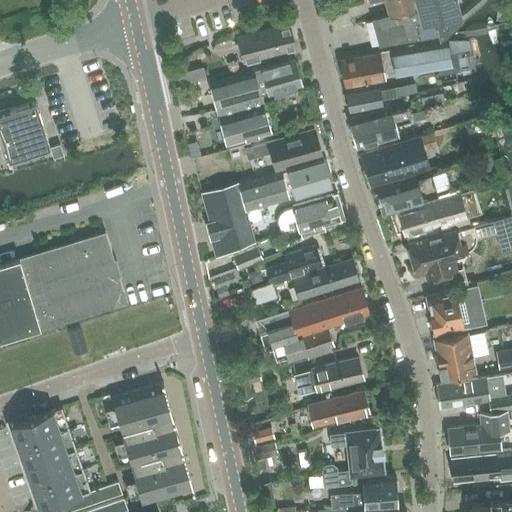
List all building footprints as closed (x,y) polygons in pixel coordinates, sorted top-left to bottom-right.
[(460,15),(456,0),(370,0),(371,2),(376,0),(384,0),(389,14),(371,19),(378,45),(439,34),(460,15)] [(244,63),(296,49),(289,23),(236,36),(244,63)] [(395,76),(452,65),(447,38),(340,58),(345,85),(385,78),(384,73),(394,71),(395,76)] [(216,107),(260,95),(260,92),(267,90),(268,94),(301,85),(293,59),(254,70),(209,82),(216,107)] [(177,84),(189,81),(186,71),(175,74),(177,84)] [(414,83),(406,85),(408,93),(416,91),(414,83)] [(378,84),(346,90),(347,93),(345,95),(346,100),(349,102),(350,110),(382,104),(380,98),(408,93),(406,85),(379,90),(378,84)] [(441,92),(431,94),(434,104),(444,101),(441,92)] [(260,95),(216,107),(227,144),(271,132),(260,95)] [(15,107),(29,153),(50,147),(35,101),(15,107)] [(392,112),(390,106),(348,118),(356,147),(398,135),(395,124),(410,120),(410,119),(412,118),(414,125),(428,121),(425,108),(409,112),(408,108),(392,112)] [(0,132),(9,160),(29,153),(15,107),(0,111),(0,132)] [(452,125),(433,131),(434,135),(453,129),(452,125)] [(314,128),(270,141),(270,140),(244,146),(247,157),(273,151),(278,169),(322,157),(314,128)] [(434,135),(433,131),(358,153),(368,185),(429,167),(423,148),(437,144),(434,135)] [(197,142),(188,144),(192,157),(200,155),(197,142)] [(59,143),(50,147),(53,157),(63,154),(59,143)] [(494,154),(476,159),(479,170),(498,165),(494,154)] [(238,183),(245,209),(289,198),(285,185),(291,183),(294,193),(330,183),(323,160),(238,183)] [(382,214),(423,201),(422,198),(437,193),(431,173),(374,189),(379,205),(380,206),(382,214)] [(254,239),(245,209),(238,183),(237,180),(201,191),(209,221),(205,222),(205,223),(207,222),(211,236),(209,237),(209,238),(211,238),(216,256),(254,239)] [(405,234),(461,219),(481,213),(474,189),(398,210),(405,234)] [(299,230),(303,229),(305,235),(325,229),(324,224),(344,218),(337,193),(293,205),(299,230)] [(463,228),(407,243),(415,269),(426,266),(429,277),(429,278),(430,278),(430,279),(431,279),(431,280),(432,280),(433,280),(434,280),(434,279),(435,279),(436,278),(436,277),(436,276),(447,272),(452,288),(467,283),(462,267),(454,269),(450,255),(466,251),(471,248),(474,244),(475,242),(475,240),(498,234),(503,251),(511,248),(511,218),(511,216),(485,223),(463,228)] [(112,260),(104,233),(34,255),(0,265),(0,340),(40,328),(41,329),(125,303),(117,276),(119,275),(114,259),(112,260)] [(270,282),(279,278),(322,264),(319,258),(315,243),(285,253),(287,261),(266,267),(270,282)] [(238,268),(262,258),(257,244),(233,254),(238,268)] [(299,298),(359,279),(352,257),(292,276),(299,298)] [(215,287),(234,280),(231,272),(212,279),(215,287)] [(272,281),(270,282),(251,287),(255,302),(276,295),(272,281)] [(481,300),(477,283),(457,288),(456,287),(454,287),(455,288),(426,295),(433,333),(470,325),(466,308),(459,310),(458,305),(481,300)] [(293,321),(297,335),(369,313),(361,287),(256,319),(261,336),(280,330),(279,326),(293,321)] [(298,336),(297,335),(293,321),(279,326),(280,330),(261,336),(265,351),(273,348),(276,358),(291,354),(292,356),(306,351),(307,353),(333,345),(327,327),(298,336)] [(442,377),(475,370),(467,332),(434,338),(442,377)] [(499,369),(511,366),(511,347),(496,351),(499,369)] [(317,390),(363,379),(357,356),(312,367),(293,372),(298,393),(306,391),(306,390),(317,387),(317,390)] [(239,396),(251,394),(248,381),(260,379),(257,365),(233,370),(239,396)] [(493,410),(508,409),(508,408),(511,407),(511,391),(505,392),(502,373),(436,384),(439,407),(489,399),(488,397),(492,396),(493,410)] [(122,431),(173,417),(163,381),(112,396),(122,431)] [(313,425),(369,412),(363,389),(307,402),(313,425)] [(19,445),(69,428),(61,406),(12,423),(19,445)] [(451,453),(492,449),(501,448),(500,430),(510,429),(508,409),(493,410),(478,411),(479,424),(448,427),(451,453)] [(122,431),(132,466),(183,452),(173,417),(122,431)] [(272,437),(270,426),(252,431),(254,441),(272,437)] [(26,465),(76,448),(69,428),(19,445),(26,465)] [(322,467),(323,474),(324,486),(351,483),(350,476),(384,472),(379,428),(333,433),(334,445),(347,444),(350,470),(338,472),(337,466),(333,462),(325,463),(322,467)] [(253,460),(277,454),(273,441),(250,446),(253,460)] [(33,486),(83,468),(76,448),(26,465),(33,486)] [(511,453),(511,448),(499,449),(500,454),(498,454),(497,453),(451,458),(454,481),(500,476),(500,473),(511,471),(511,453)] [(193,487),(183,452),(132,466),(142,502),(193,487)] [(83,468),(33,486),(41,507),(46,505),(53,503),(60,500),(67,498),(74,495),(82,493),(89,491),(90,490),(83,468)] [(331,508),(341,508),(396,504),(395,475),(363,479),(364,492),(330,494),(331,508)] [(118,480),(110,483),(114,495),(122,493),(118,480)] [(271,481),(258,483),(262,506),(274,505),(271,481)] [(114,495),(110,483),(103,486),(107,498),(114,495)] [(100,500),(107,498),(103,486),(96,488),(100,500)] [(93,503),(100,500),(96,488),(90,490),(89,491),(93,503)] [(86,505),(93,503),(89,491),(82,493),(86,505)] [(79,508),(86,505),(82,493),(74,495),(79,508)] [(71,510),(79,508),(74,495),(67,498),(71,510)] [(116,500),(120,511),(128,509),(124,497),(116,500)] [(64,511),(65,511),(71,510),(67,498),(60,500),(64,511)] [(511,511),(511,499),(489,501),(489,505),(470,505),(470,511),(511,511)] [(56,511),(64,511),(60,500),(53,503),(56,511)] [(112,511),(119,511),(120,511),(116,500),(109,502),(112,511)] [(112,511),(109,502),(102,505),(104,511),(112,511)] [(56,511),(53,503),(46,505),(47,511),(56,511)]
